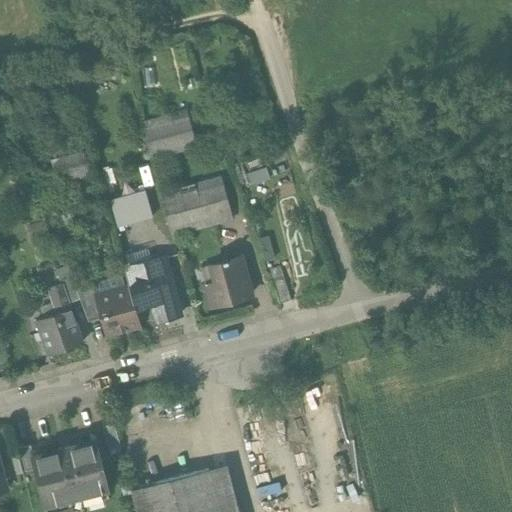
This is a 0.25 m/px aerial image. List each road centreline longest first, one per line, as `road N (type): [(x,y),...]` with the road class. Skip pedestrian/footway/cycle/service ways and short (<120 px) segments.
road 1 (track): [(511,270),(348,313),(244,0)]
road 2 (residential): [(0,410),(348,313)]
